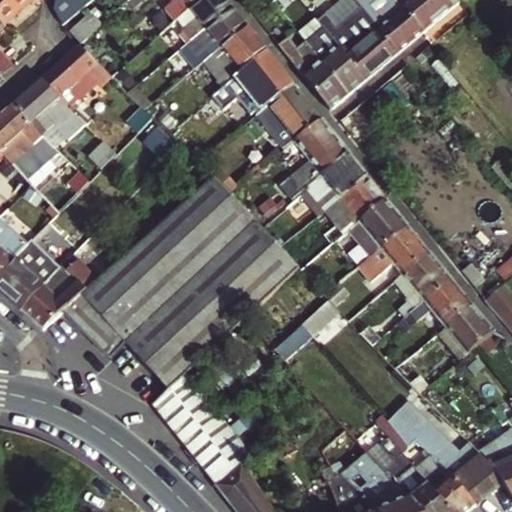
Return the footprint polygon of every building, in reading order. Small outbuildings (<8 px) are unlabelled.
[(0,0),(0,14),(8,22),(32,1),(31,0),(0,0)] [(57,0),(56,10),(62,27),(91,2),(90,0),(57,0)] [(117,0),(126,9),(136,0),(117,0)] [(173,0),(163,8),(177,25),(183,20),(188,16),(207,0),(173,0)] [(227,0),(207,0),(188,16),(196,25),(186,33),(190,38),(186,41),(190,45),(235,9),(227,0)] [(276,0),(274,1),(281,10),(292,0),(276,0)] [(346,0),(319,22),(368,82),(368,81),(400,54),(358,0),(346,0)] [(358,0),(400,54),(417,40),(424,34),(404,9),(395,0),(358,0)] [(395,0),(404,9),(424,34),(462,3),(460,0),(395,0)] [(235,9),(190,45),(195,51),(198,49),(204,56),(184,72),(188,78),(224,48),(249,27),(245,22),(235,9)] [(106,25),(96,13),(72,33),(82,45),(106,25)] [(162,37),(168,45),(182,34),(178,30),(186,24),(183,20),(177,25),(162,37)] [(350,96),(368,82),(319,22),(302,36),(308,43),(350,96)] [(219,95),(223,91),(269,53),(249,27),(224,48),(231,56),(205,78),(219,95)] [(0,39),(0,67),(5,75),(19,65),(0,40),(0,39)] [(333,111),(350,96),(308,43),(300,50),(291,39),(281,47),(305,77),(333,111)] [(43,80),(62,99),(72,90),(82,100),(93,89),(84,78),(100,65),(81,46),(43,80)] [(241,114),(261,97),(271,108),(272,107),(297,87),(269,53),(223,91),(241,114)] [(14,106),(42,132),(53,121),(77,144),(93,129),(84,120),(72,109),(62,99),(43,80),(14,106)] [(297,87),(272,107),(300,140),(324,121),(297,87)] [(72,109),(84,120),(90,114),(79,103),(72,109)] [(154,119),(170,135),(184,123),(164,103),(150,115),(154,119)] [(56,146),(42,132),(14,106),(0,118),(0,150),(2,153),(7,157),(15,165),(28,151),(40,162),(56,146)] [(263,115),(261,116),(288,150),(294,145),(296,143),(300,140),(272,107),(271,108),(263,115)] [(296,143),(325,177),(351,155),(334,134),(324,121),(300,140),(296,143)] [(281,155),(285,159),(292,154),(288,150),(281,155)] [(332,187),(342,199),(369,177),(351,155),(325,177),(286,211),(293,220),(332,187)] [(362,222),(363,223),(388,201),(369,177),(342,199),(327,212),(334,221),(342,214),(338,209),(346,203),(355,214),(345,223),(351,231),(362,222)] [(170,391),(188,374),(250,317),(301,270),(282,250),(266,233),(264,229),(232,196),(217,179),(216,180),(159,229),(201,275),(127,345),(170,391)] [(35,185),(10,210),(16,215),(41,191),(35,185)] [(388,201),(363,223),(362,222),(351,231),(302,272),(309,279),(368,229),(383,248),(408,226),(388,201)] [(383,248),(342,282),(327,295),(325,296),(331,302),(334,306),(366,280),(370,285),(394,266),(404,278),(432,254),(416,236),(408,226),(383,248)] [(28,249),(40,260),(61,238),(49,227),(28,249)] [(109,362),(127,345),(201,275),(159,229),(100,281),(87,292),(63,313),(109,362)] [(24,254),(0,233),(0,277),(16,262),(24,254)] [(432,254),(404,278),(398,283),(416,304),(402,316),(407,321),(426,305),(454,281),(432,254)] [(0,291),(24,312),(47,288),(16,262),(0,277),(0,291)] [(100,281),(81,262),(52,292),(47,288),(24,312),(44,330),(63,313),(87,292),(100,281)] [(318,285),(327,295),(342,282),(334,272),(318,285)] [(426,305),(446,329),(474,305),(454,281),(426,305)] [(511,291),(507,285),(488,301),(486,302),(511,332),(511,291)] [(334,306),(331,302),(305,326),(312,334),(338,310),(334,306)] [(469,356),(480,347),(497,333),(481,314),(474,305),(446,329),(469,356)] [(312,334),(305,326),(277,352),(284,359),(312,334)] [(375,347),(386,360),(405,344),(395,331),(375,347)] [(421,396),(454,368),(461,362),(451,350),(410,385),(421,396)] [(282,511),(292,504),(197,386),(161,415),(237,511),(282,511)] [(411,449),(421,440),(435,456),(479,507),(505,484),(494,466),(491,467),(479,454),(471,445),(460,455),(408,404),(389,423),(385,418),(379,423),(394,441),(400,436),(411,449)] [(511,438),(511,437),(506,431),(479,454),(491,467),(494,466),(505,484),(511,495),(511,438)] [(405,455),(411,449),(400,436),(394,441),(398,445),(403,452),(405,455)] [(394,441),(383,451),(395,464),(405,455),(403,452),(398,445),(394,441)] [(409,471),(406,467),(412,462),(405,455),(395,464),(383,451),(379,455),(374,450),(369,454),(424,511),(456,511),(418,470),(415,466),(409,471)] [(424,511),(369,454),(344,473),(371,511),(424,511)] [(456,511),(471,511),(479,507),(435,456),(418,470),(456,511)] [(415,466),(412,462),(406,467),(409,471),(415,466)] [(334,470),(325,474),(330,484),(338,478),(334,470)] [(341,511),(371,511),(344,473),(338,478),(330,484),(337,499),(341,511)]
